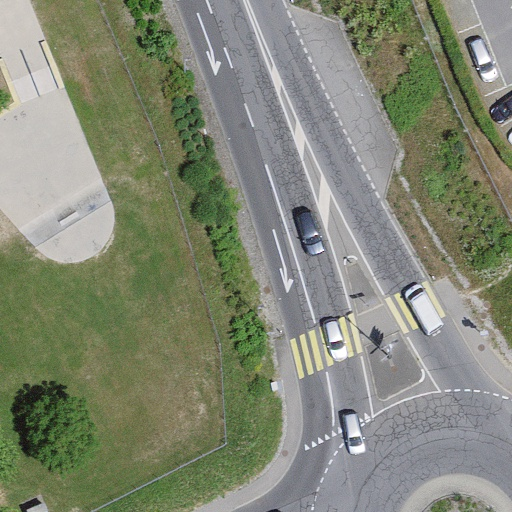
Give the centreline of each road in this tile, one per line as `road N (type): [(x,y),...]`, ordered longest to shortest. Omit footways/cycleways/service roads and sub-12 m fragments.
road 1 (primary): [(191,0),(281,256),(322,441),(308,479),(281,511)]
road 2 (primary): [(495,437),(252,0)]
road 3 (primary): [(240,0),(378,470)]
road 4 (primary): [(495,437),(431,436),(378,470)]
